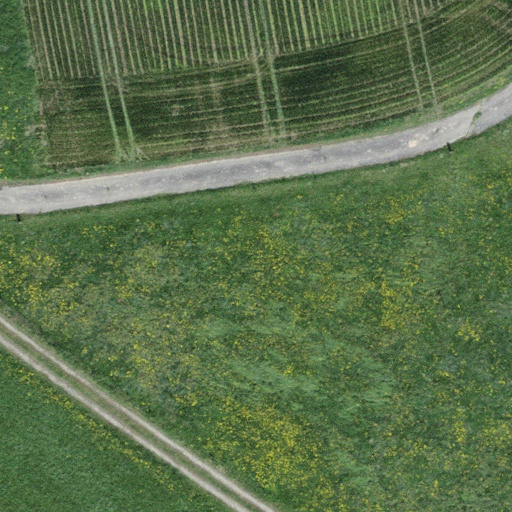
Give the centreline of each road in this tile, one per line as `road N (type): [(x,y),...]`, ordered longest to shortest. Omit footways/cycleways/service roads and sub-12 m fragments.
road 1 (track): [(511,97),(468,123),(389,146),(0,200)]
road 2 (track): [(0,326),(259,511)]
